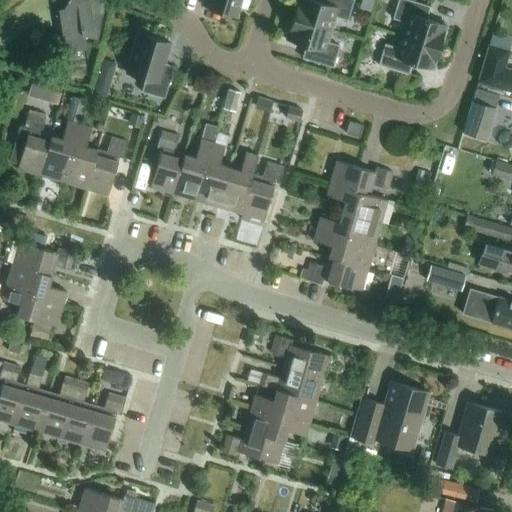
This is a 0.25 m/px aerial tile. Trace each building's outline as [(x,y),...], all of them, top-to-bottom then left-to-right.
[(69,0),(64,8),(60,9),(66,50),(67,64),(73,63),(71,49),(87,48),(85,36),(100,39),(106,0),(69,0)] [(207,0),(206,6),(233,15),(238,0),(207,0)] [(297,0),(292,16),(331,28),(334,16),(347,20),(352,0),(319,0),(319,1),(315,0),(297,0)] [(400,35),(439,46),(446,24),(426,18),(429,6),(409,0),(397,0),(392,18),(404,22),(400,35)] [(327,42),(331,28),(292,16),(285,39),(305,46),(302,58),(331,67),(339,45),(327,42)] [(141,90),(163,97),(173,65),(161,62),(168,40),(140,32),(127,73),(144,78),(141,90)] [(432,69),(439,46),(400,35),(396,47),(384,44),(378,65),(408,74),(412,63),(432,69)] [(508,50),(488,44),(477,80),(511,91),(511,70),(503,67),(508,50)] [(107,83),(114,61),(105,59),(99,80),(107,83)] [(203,91),(207,77),(198,74),(194,88),(203,91)] [(241,91),(223,86),(222,92),(226,93),(223,107),(235,111),(241,91)] [(50,102),(53,91),(42,87),(39,99),(50,102)] [(273,98),(260,94),(256,107),(269,111),(273,98)] [(496,107),(471,99),(461,132),(485,140),(496,107)] [(303,109),(290,105),(286,117),(300,121),(303,109)] [(40,133),(44,118),(27,113),(23,128),(18,126),(8,161),(17,164),(16,168),(40,175),(51,136),(40,133)] [(62,181),(78,124),(66,120),(61,139),(51,136),(40,175),(62,181)] [(359,137),(362,125),(349,121),(346,133),(359,137)] [(84,188),(96,149),(85,146),(90,128),(78,124),(62,181),(84,188)] [(172,194),(184,155),(173,152),(177,137),(159,132),(154,148),(159,149),(148,187),(172,194)] [(96,149),(84,188),(107,195),(118,157),(123,158),(128,142),(110,137),(106,152),(96,149)] [(197,201),(213,143),(199,139),(193,158),(184,155),(172,194),(197,201)] [(217,207),(228,168),(218,165),(223,146),(213,143),(197,201),(217,207)] [(240,213),(251,174),(257,156),(244,152),(238,171),(228,168),(217,207),(240,213)] [(329,182),(368,194),(371,184),(386,189),(391,172),(375,167),(374,171),(335,160),(329,182)] [(511,165),(493,160),(489,174),(511,180),(511,165)] [(251,174),(240,213),(262,220),(273,181),(278,183),(283,167),(266,162),(261,177),(251,174)] [(428,179),(415,175),(412,186),(426,190),(428,179)] [(387,200),(368,194),(329,182),(325,195),(344,201),(341,211),(381,223),(387,200)] [(374,246),(381,223),(341,211),(337,221),(319,216),(315,228),(374,246)] [(511,232),(511,226),(468,214),(464,227),(510,240),(511,232)] [(327,256),(367,268),(374,246),(315,228),(312,240),(330,245),(327,256)] [(11,264),(50,275),(53,265),(68,270),(73,253),(56,248),(55,252),(18,241),(11,264)] [(511,250),(485,242),(479,262),(511,271),(511,250)] [(367,268),(327,256),(324,266),(310,262),(308,270),(301,268),(299,277),(321,284),(322,279),(361,290),(367,268)] [(46,286),(50,275),(11,264),(4,286),(62,303),(65,291),(46,286)] [(465,275),(430,265),(425,281),(460,292),(465,275)] [(55,326),(62,303),(4,286),(1,298),(19,303),(16,314),(55,326)] [(511,328),(511,300),(469,288),(461,314),(511,328)] [(282,367),(321,378),(328,355),(290,344),(291,339),(276,334),(271,352),(285,356),(282,367)] [(9,342),(7,351),(19,354),(19,352),(21,346),(9,342)] [(0,387),(0,420),(13,424),(24,385),(15,382),(19,367),(2,362),(0,367),(0,378),(3,379),(0,387)] [(13,424),(36,431),(47,392),(38,389),(43,371),(30,367),(24,385),(13,424)] [(315,401),(321,378),(282,367),(279,377),(261,371),(257,384),(276,390),(315,401)] [(36,431),(58,438),(75,380),(63,376),(57,395),(47,392),(36,431)] [(80,444),(92,405),(81,402),(87,383),(75,380),(58,438),(80,444)] [(410,449),(427,392),(389,381),(382,403),(364,398),(352,437),(372,443),(373,438),(410,449)] [(308,423),(315,401),(276,390),(273,399),(254,394),(251,406),(308,423)] [(92,405),(80,444),(103,451),(115,413),(120,414),(125,398),(107,393),(102,408),(92,405)] [(488,453),(499,413),(467,404),(458,435),(444,431),(435,464),(449,468),(456,444),(488,453)] [(305,435),(308,423),(251,406),(244,428),(283,440),(286,429),(305,435)] [(277,462),(283,440),(244,428),(241,438),(226,434),(221,451),(237,456),(238,451),(277,462)] [(341,450),(346,434),(334,431),(330,446),(341,450)] [(478,489),(431,477),(428,491),(475,502),(478,489)] [(121,499),(98,493),(86,489),(83,488),(77,511),(80,511),(151,511),(154,504),(123,495),(121,499)] [(490,511),(491,510),(445,499),(441,511),(490,511)] [(211,511),(213,506),(196,501),(192,511),(211,511)]
